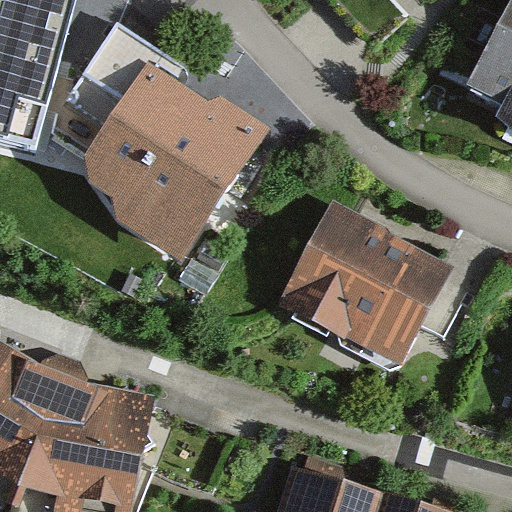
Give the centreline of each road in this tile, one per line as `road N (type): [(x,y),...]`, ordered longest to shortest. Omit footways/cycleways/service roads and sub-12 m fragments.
road 1 (residential): [(511,228),(458,212),(344,115),(245,0)]
road 2 (residential): [(511,492),(179,379)]
